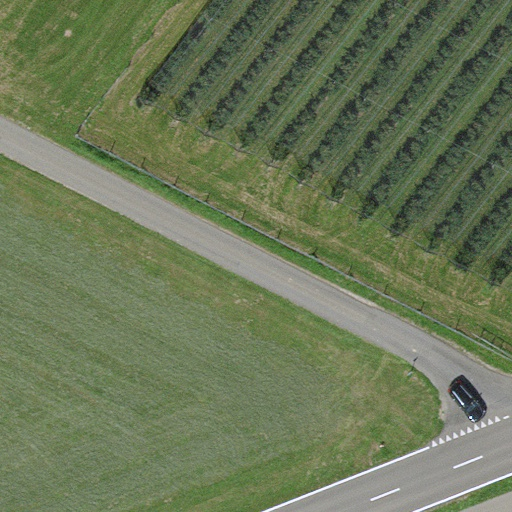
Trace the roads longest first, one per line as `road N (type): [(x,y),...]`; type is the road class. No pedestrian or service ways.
road 1 (unclassified): [(0,133),(454,369),(502,420),(511,444)]
road 2 (secondary): [(352,511),(511,449)]
